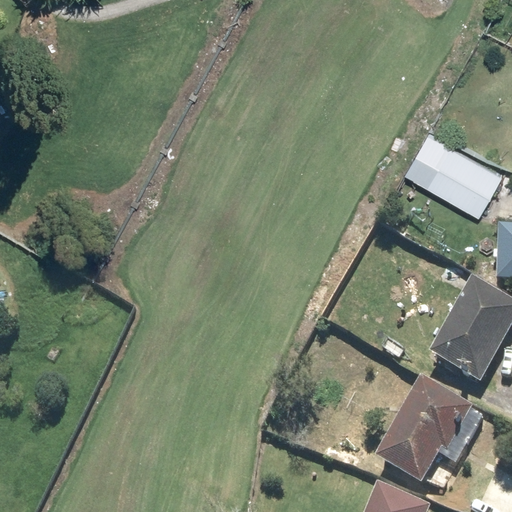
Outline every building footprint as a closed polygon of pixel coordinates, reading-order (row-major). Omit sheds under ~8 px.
[(451,142),(431,131),(407,174),(481,215),(504,174),(449,144),(451,142)] [(511,233),(499,233),(497,286),(511,286),(511,233)] [(511,335),(511,308),(473,286),(430,358),(481,388),(511,335)] [(449,459),(473,414),(420,386),(378,466),(423,490),(441,455),(449,459)] [(430,511),(379,491),(370,511),(430,511)]
